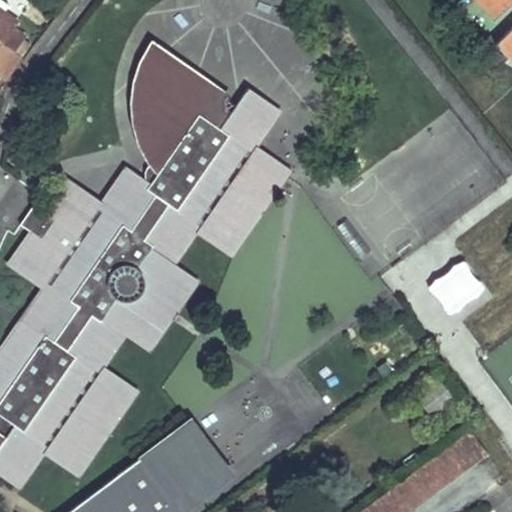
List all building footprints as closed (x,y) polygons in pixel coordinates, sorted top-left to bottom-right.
[(511,0),(476,0),(496,20),(511,4),(511,27),(496,44),(511,60),(511,0)] [(0,11),(0,36),(2,37),(0,40),(0,41),(23,59),(33,45),(24,38),(28,32),(0,11)] [(127,102),(148,165),(149,163),(150,162),(156,167),(161,158),(166,162),(179,142),(174,140),(179,132),(176,129),(176,126),(176,124),(177,122),(180,119),(183,116),(197,117),(200,113),(220,128),(241,98),(148,35),(127,102)] [(0,76),(5,80),(23,59),(0,41),(0,40),(2,37),(0,36),(0,76)] [(283,110),(249,86),(244,93),(273,114),(249,148),(283,172),(232,245),(198,221),(173,256),(179,260),(199,232),(233,257),(294,169),(259,144),(283,110)] [(0,357),(0,431),(6,436),(0,445),(0,463),(20,477),(43,443),(79,466),(131,391),(97,367),(121,332),(102,318),(109,309),(150,339),(191,281),(149,252),(155,243),(173,256),(198,221),(232,245),(283,172),(249,148),(273,114),(244,93),(241,98),(220,128),(200,113),(197,117),(183,116),(180,119),(177,122),(176,124),(176,126),(176,129),(179,132),(174,140),(179,142),(166,162),(161,158),(156,167),(150,162),(149,163),(148,165),(145,166),(145,170),(145,175),(147,179),(151,184),(149,187),(129,174),(103,210),(68,185),(49,213),(42,208),(34,202),(21,220),(29,226),(36,231),(16,260),(51,284),(28,318),(39,326),(34,333),(23,325),(0,357)] [(66,174),(42,208),(49,213),(68,185),(103,210),(129,174),(122,168),(101,198),(66,174)] [(360,256),(370,248),(348,222),(339,229),(360,256)] [(0,343),(0,357),(23,325),(34,333),(39,326),(28,318),(51,284),(16,260),(36,231),(29,226),(4,262),(40,286),(0,343)] [(109,309),(102,318),(121,332),(126,336),(151,354),(203,278),(179,260),(173,256),(155,243),(149,252),(191,281),(150,339),(109,309)] [(0,463),(0,473),(22,488),(44,454),(80,478),(142,388),(106,363),(126,336),(121,332),(97,367),(131,391),(79,466),(43,443),(20,477),(0,463)] [(440,378),(416,396),(431,416),(455,399),(440,378)] [(227,474),(188,422),(138,459),(155,482),(146,489),(150,495),(154,492),(164,494),(176,485),(189,502),(227,474)] [(406,511),(486,452),(469,429),(358,511),(406,511)] [(176,511),(178,511),(177,511),(189,502),(176,485),(164,494),(154,492),(150,495),(146,489),(155,482),(138,459),(67,511),(176,511)]
